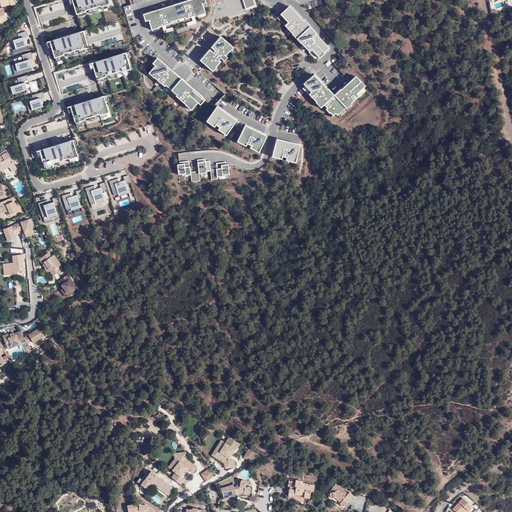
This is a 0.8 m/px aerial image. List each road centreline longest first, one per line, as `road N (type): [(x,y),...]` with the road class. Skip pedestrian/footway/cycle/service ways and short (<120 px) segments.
road 1 (residential): [(26,0),(55,93),(55,113),(27,127),(37,186),(92,175)]
road 2 (residential): [(273,0),(301,7),(333,50),(285,99),(273,131)]
road 3 (residential): [(92,175),(152,158),(153,143),(139,136),(104,147)]
